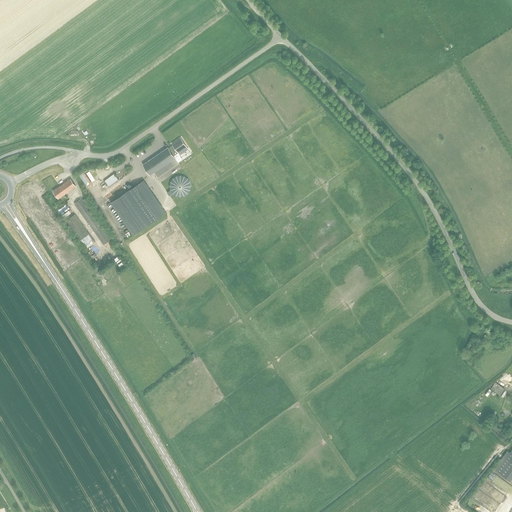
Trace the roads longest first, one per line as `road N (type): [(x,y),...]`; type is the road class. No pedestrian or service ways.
road 1 (unclassified): [(511,322),(478,300),(427,194),(280,36)]
road 2 (secondary): [(197,511),(20,227)]
road 3 (unclassified): [(81,153),(100,156),(127,145),(280,36)]
